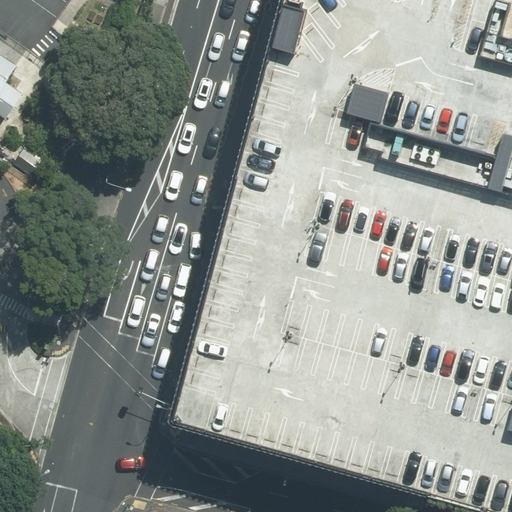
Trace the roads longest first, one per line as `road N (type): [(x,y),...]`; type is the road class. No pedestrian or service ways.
road 1 (primary): [(226,0),(94,445)]
road 2 (tertiary): [(94,445),(337,511)]
